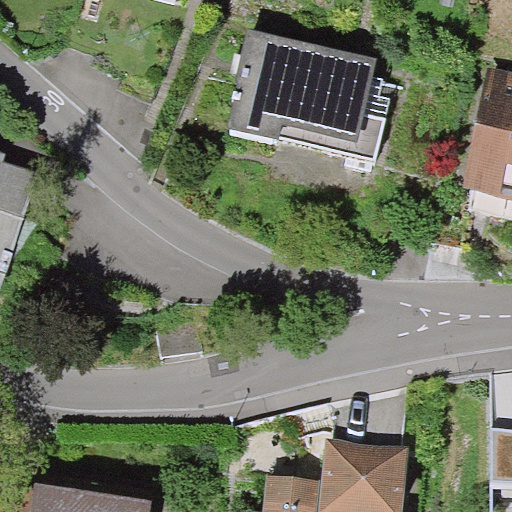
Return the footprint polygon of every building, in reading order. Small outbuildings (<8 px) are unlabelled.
[(232,146),(374,174),(394,73),(252,46),(232,146)] [(465,205),(511,214),(511,81),(490,77),(465,205)] [(0,283),(34,178),(0,166),(0,283)] [(511,511),(511,434),(495,434),(493,511),(511,511)] [(402,511),(409,446),(325,438),(321,480),(268,475),(264,511),(402,511)] [(145,511),(146,508),(0,486),(0,511),(145,511)]
